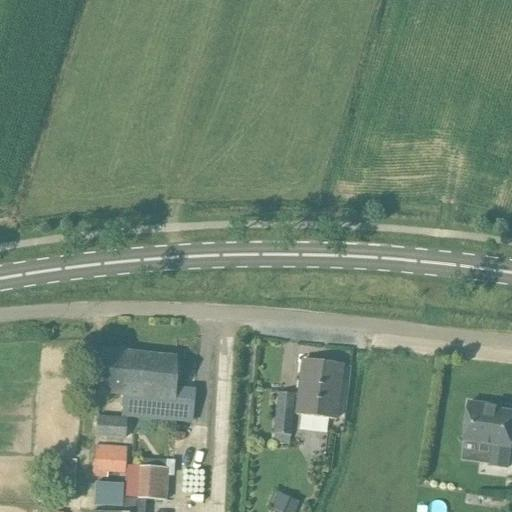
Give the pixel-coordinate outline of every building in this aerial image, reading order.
[(176,358),(101,350),(96,394),(127,397),(125,417),(190,423),(192,403),(178,401),(179,398),(174,397),(176,358)] [(341,367),(300,361),(294,416),(335,421),(341,367)] [(293,396),(277,395),(273,435),(273,445),(288,447),(289,437),(293,396)] [(487,406),(468,403),(463,443),(491,446),(488,466),(507,469),(510,449),(511,449),(511,438),(511,412),(487,409),(487,406)] [(123,422),(94,419),(92,437),(122,440),(123,422)] [(126,449),(95,447),(93,472),(124,474),(126,449)] [(167,470),(139,468),(137,500),(123,500),(122,511),(97,511),(91,511),(90,511),(144,511),(145,501),(165,502),(167,470)] [(280,511),(286,500),(276,495),(270,509),(277,511),(280,511)]
